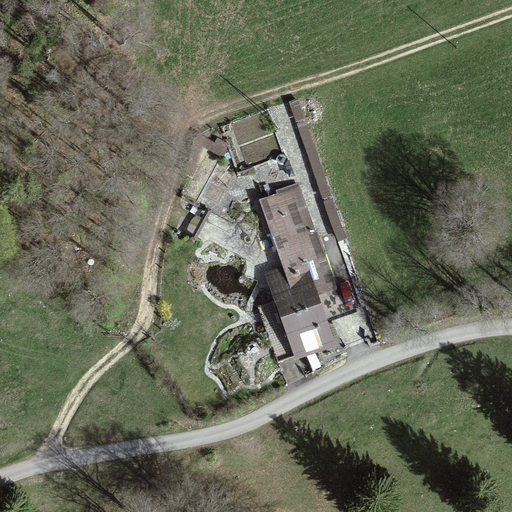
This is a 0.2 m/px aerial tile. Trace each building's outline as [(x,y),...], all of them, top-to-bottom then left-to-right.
[(289,103),(337,243),(347,239),(299,100),(289,103)] [(200,147),(221,159),(229,146),(217,139),(214,143),(205,138),(200,147)] [(277,196),(259,202),(282,269),(306,261),(318,298),(337,292),(300,183),(275,191),(277,196)] [(198,218),(202,211),(193,206),(189,213),(198,218)] [(212,211),(207,209),(190,240),(195,243),(212,211)] [(306,261),(282,269),(264,275),(273,301),(258,307),(277,365),(293,360),(295,363),(308,359),(312,372),(320,369),(316,356),(336,349),(318,298),(306,261)]
